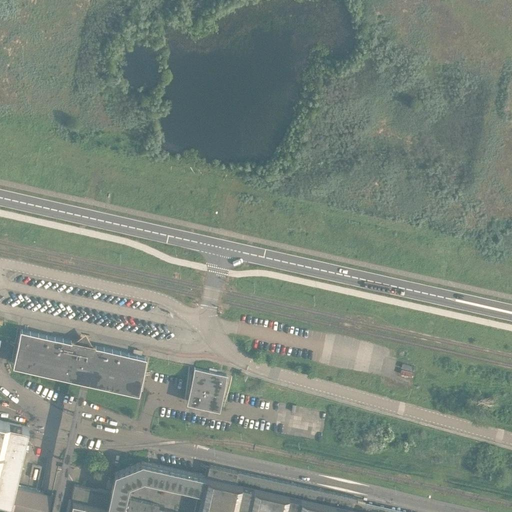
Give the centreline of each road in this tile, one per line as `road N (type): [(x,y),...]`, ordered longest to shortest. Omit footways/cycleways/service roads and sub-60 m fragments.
road 1 (unknown): [(0,306),(187,348),(216,338)]
road 2 (unknown): [(139,399),(291,425)]
road 3 (unknown): [(139,399),(130,369),(18,343)]
